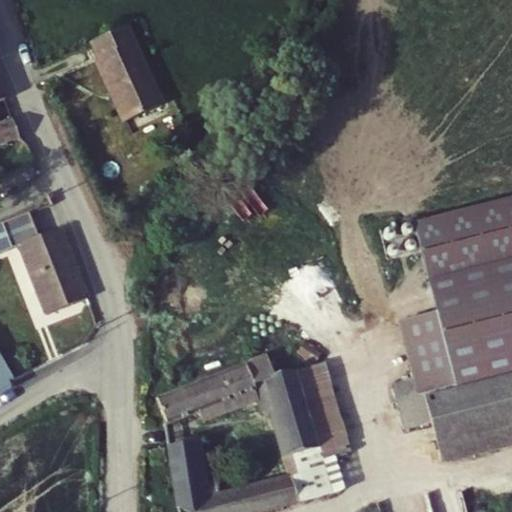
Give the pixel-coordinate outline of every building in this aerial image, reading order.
[(103,62),(115,90),(143,79),(158,117),(169,113),(136,28),(102,42),(109,60),(103,62)] [(130,129),(158,117),(143,79),(115,90),(130,129)] [(0,141),(13,137),(6,119),(0,120),(0,141)] [(419,324),(394,330),(409,389),(419,430),(429,472),(511,451),(511,206),(397,235),(419,324)] [(34,244),(24,220),(0,229),(0,257),(15,252),(41,320),(78,305),(52,237),(34,244)] [(312,323),(329,361),(377,340),(360,302),(349,306),(312,323)] [(274,417),(291,476),(223,492),(220,480),(199,484),(191,441),(171,446),(185,511),(263,511),(300,503),(292,475),(318,468),(314,453),(318,452),(297,379),(275,385),(267,360),(159,406),(168,428),(258,398),(264,419),(274,417)] [(297,379),(318,452),(314,453),(318,468),(292,475),(300,503),(348,491),(339,457),(353,453),(333,369),(297,379)] [(393,437),(419,430),(409,389),(381,395),(393,437)]
